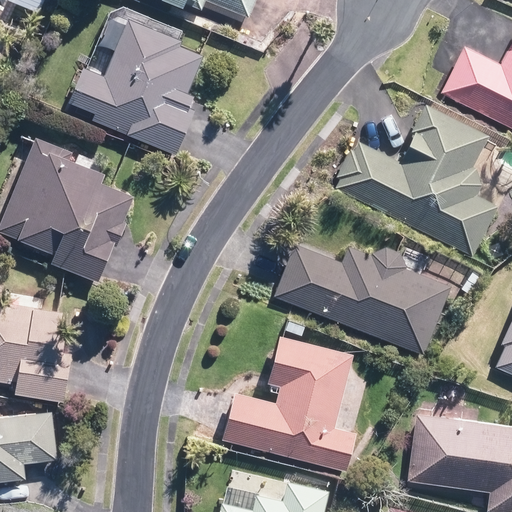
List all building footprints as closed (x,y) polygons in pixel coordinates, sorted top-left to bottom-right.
[(160,0),(201,14),(204,5),(246,20),(253,0),(160,0)] [(95,111),(93,118),(176,152),(198,97),(189,93),(204,55),(179,44),(183,34),(116,7),(90,71),(82,68),(69,100),(95,111)] [(464,44),(440,92),(511,127),(511,39),(501,62),(464,44)] [(357,141),(335,185),(471,253),(495,205),(480,198),(489,180),(471,172),(490,134),(425,102),(396,161),(357,141)] [(111,168),(35,136),(0,218),(0,228),(60,254),(57,260),(101,279),(135,198),(104,185),(111,168)] [(295,244),(275,297),(423,354),(450,283),(402,265),(407,253),(376,241),(371,255),(346,245),(340,262),(295,244)] [(0,381),(16,384),(14,394),(58,402),(65,363),(52,361),(61,310),(0,299),(0,381)] [(511,320),(494,365),(511,372),(511,320)] [(235,389),(222,438),(344,469),(353,435),(333,430),(353,351),(279,332),(267,382),(279,385),(275,399),(235,389)] [(54,411),(0,417),(0,480),(22,478),(20,459),(59,455),(54,411)] [(511,424),(414,415),(408,481),(488,489),(487,509),(511,511),(511,424)] [(323,511),(330,485),(230,462),(218,511),(323,511)]
